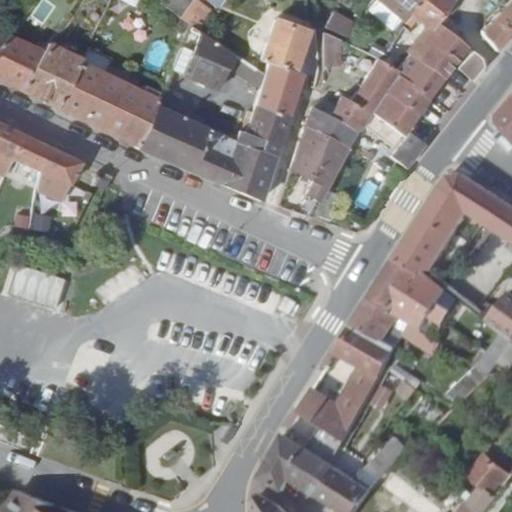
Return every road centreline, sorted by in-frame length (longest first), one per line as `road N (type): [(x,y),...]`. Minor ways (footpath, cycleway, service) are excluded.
road 1 (residential): [(0,110),(365,269)]
road 2 (secondary): [(365,269),(239,469),(231,511)]
road 3 (secondary): [(453,131),(365,269)]
road 4 (residential): [(133,511),(0,461)]
